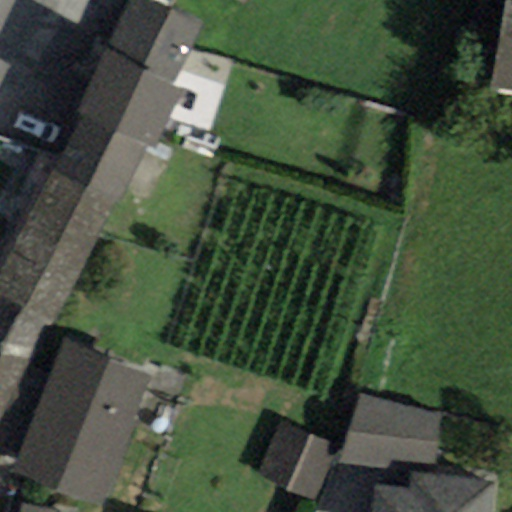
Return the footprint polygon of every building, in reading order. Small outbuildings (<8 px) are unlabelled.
[(199,28),(139,0),(127,0),(104,50),(174,81),(199,28)] [(504,0),(489,88),(511,91),(511,0),(504,0)] [(174,81),(104,50),(75,115),(78,116),(143,145),(156,151),(185,86),(174,81)] [(52,174),(117,203),(143,145),(78,116),(52,174)] [(0,270),(0,294),(57,319),(117,203),(52,174),(0,270)] [(0,385),(23,396),(57,319),(0,294),(0,385)] [(101,505),(148,376),(58,343),(11,473),(101,505)] [(0,447),(23,396),(0,385),(0,447)] [(440,417),(359,395),(338,464),(430,471),(440,417)] [(313,501),(334,445),(276,423),(255,479),(313,501)] [(491,511),(494,482),(411,474),(410,490),(373,486),(370,511),(491,511)] [(70,511),(22,503),(19,511),(70,511)]
